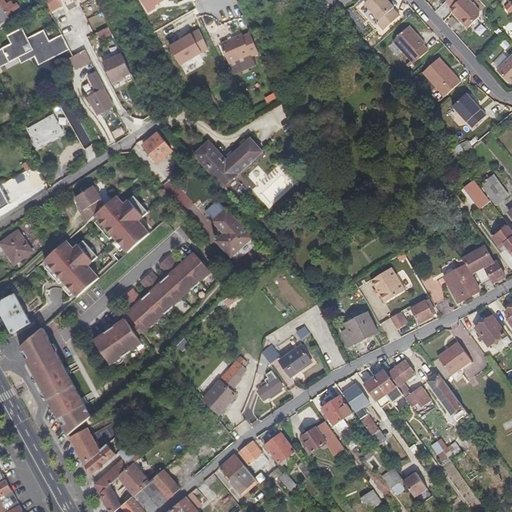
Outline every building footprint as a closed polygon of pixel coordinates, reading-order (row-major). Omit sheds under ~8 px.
[(20,10),(11,0),(1,0),(0,1),(0,5),(11,18),(20,10)] [(166,0),(141,0),(151,15),(158,11),(157,8),(167,1),(166,0)] [(395,7),(388,0),(369,0),(365,4),(380,20),(378,22),(385,30),(401,16),(394,8),(395,7)] [(481,11),(470,0),(447,0),(447,1),(453,7),(451,9),(469,28),(481,16),(481,11)] [(66,14),(61,17),(70,35),(75,32),(66,14)] [(373,27),(382,36),(386,33),(377,24),(373,27)] [(410,26),(393,41),(414,64),(429,51),(424,45),(426,44),(410,26)] [(109,27),(97,33),(101,41),(113,35),(109,27)] [(168,46),(180,65),(208,47),(197,28),(168,46)] [(0,49),(0,66),(17,57),(20,62),(34,55),(38,64),(55,55),(48,41),(42,30),(25,39),(19,29),(6,36),(10,44),(0,49)] [(48,41),(55,55),(67,48),(60,34),(48,41)] [(227,40),(220,43),(229,63),(250,53),(241,34),(232,38),(227,40)] [(76,66),(89,58),(84,47),(71,55),(68,56),(71,61),(75,64),(76,66)] [(129,70),(119,50),(101,59),(112,82),(120,77),(119,75),(129,70)] [(462,82),(440,57),(423,72),(445,96),(455,87),(462,82)] [(511,57),(499,71),(511,85),(511,84),(511,57)] [(95,88),(87,93),(96,110),(112,102),(94,68),(87,72),(88,74),(95,88)] [(467,94),(453,106),(473,128),(487,115),(467,94)] [(26,129),(37,147),(63,132),(52,114),(26,129)] [(141,145),(155,162),(170,151),(156,133),(141,145)] [(208,141),(192,155),(221,188),(261,153),(249,140),(225,160),(208,141)] [(461,144),(451,150),(457,157),(473,147),(468,140),(461,144)] [(249,189),(266,176),(258,166),(241,179),(249,189)] [(18,175),(26,189),(40,181),(32,167),(18,175)] [(504,189),(488,169),(475,178),(491,199),(504,189)] [(28,193),(26,189),(18,175),(0,185),(0,187),(10,205),(28,193)] [(485,195),(470,175),(465,179),(471,187),(468,189),(477,201),(485,195)] [(0,211),(10,205),(0,187),(0,211)] [(95,189),(77,201),(81,207),(85,214),(82,215),(88,224),(105,211),(101,204),(103,202),(95,189)] [(209,216),(212,220),(226,208),(222,204),(219,204),(209,213),(209,216)] [(125,262),(146,245),(136,232),(145,224),(131,207),(122,214),(115,206),(93,224),(125,262)] [(252,238),(226,208),(212,220),(223,233),(215,240),(230,257),(252,238)] [(423,220),(428,228),(447,216),(442,208),(423,220)] [(496,242),(500,238),(502,241),(510,251),(511,249),(511,234),(503,222),(489,232),(496,242)] [(108,295),(179,237),(170,226),(146,245),(125,262),(98,284),(108,295)] [(0,244),(0,246),(14,266),(31,254),(17,233),(0,244)] [(459,253),(462,257),(469,267),(473,265),(490,254),(481,240),(459,253)] [(44,264),(75,303),(97,285),(86,272),(95,264),(82,247),(72,255),(65,247),(44,264)] [(473,265),(480,277),(490,272),(492,275),(502,269),(493,252),(490,254),(473,265)] [(469,267),(462,257),(440,270),(446,281),(469,267)] [(145,335),(146,336),(156,327),(166,319),(176,311),(186,303),(196,295),(206,287),(216,279),(199,258),(189,267),(185,270),(177,259),(171,264),(165,269),(174,279),(170,283),(165,286),(157,276),(151,280),(146,285),(154,295),(146,302),(137,291),(131,296),(126,301),(134,311),(129,315),(132,318),(139,327),(145,335)] [(390,265),(369,277),(383,299),(403,287),(390,265)] [(455,296),(477,283),(469,267),(446,281),(455,296)] [(106,296),(108,295),(98,284),(97,285),(106,296)] [(8,298),(3,290),(0,291),(0,313),(1,315),(11,334),(30,324),(14,294),(8,298)] [(432,309),(424,295),(410,304),(418,318),(432,309)] [(279,338),(321,311),(316,303),(274,330),(279,338)] [(400,308),(390,315),(398,326),(408,320),(400,308)] [(348,341),(353,338),(355,341),(377,329),(365,309),(344,321),(348,329),(343,332),(348,341)] [(473,321),(486,339),(503,326),(490,309),(473,321)] [(461,321),(470,331),(474,327),(465,317),(461,321)] [(108,335),(95,344),(113,368),(144,346),(139,339),(133,331),(126,322),(114,331),(108,335)] [(332,345),(337,343),(326,323),(321,326),(332,345)] [(302,340),(310,335),(306,326),(297,332),(302,340)] [(145,335),(139,327),(133,331),(139,339),(145,335)] [(48,342),(47,340),(41,330),(19,348),(22,353),(23,356),(24,358),(26,360),(28,365),(31,371),(53,351),(52,350),(51,347),(48,342)] [(471,332),(464,337),(477,355),(484,350),(471,332)] [(469,354),(456,336),(436,351),(449,369),(469,354)] [(267,361),(270,363),(279,356),(264,338),(261,353),(267,361)] [(313,360),(301,345),(281,359),(292,375),(313,360)] [(59,421),(66,435),(89,416),(83,405),(79,398),(67,377),(63,370),(60,363),(53,351),(31,371),(59,421)] [(264,372),(267,361),(261,353),(256,370),(264,372)] [(405,354),(388,366),(399,380),(397,381),(403,389),(404,390),(412,400),(418,395),(421,400),(431,392),(420,379),(410,386),(403,377),(415,368),(405,354)] [(204,398),(220,413),(237,394),(231,389),(242,378),(240,376),(247,368),(236,359),(229,367),(230,368),(204,398)] [(397,381),(386,366),(376,374),(389,392),(393,397),(403,389),(397,381)] [(446,378),(437,366),(427,374),(450,405),(460,398),(446,378)] [(283,384),(272,368),(268,371),(270,374),(266,376),(267,378),(263,381),(265,384),(259,389),(264,397),(269,393),(272,391),(281,385),(283,384)] [(375,396),(377,398),(385,392),(387,393),(389,392),(376,374),(365,382),(375,396)] [(362,379),(357,383),(370,400),(375,396),(365,382),(362,379)] [(386,439),(364,405),(370,400),(357,383),(344,392),(379,444),(386,439)] [(281,385),(272,391),(274,395),(283,389),(281,385)] [(344,415),(352,409),(340,393),(323,405),(335,422),(338,419),(344,415)] [(405,397),(395,403),(398,409),(409,403),(405,397)] [(345,446),(326,418),(303,435),(309,443),(307,445),(311,451),(326,440),(335,453),(345,446)] [(112,441),(124,431),(121,427),(109,438),(112,441)] [(83,465),(100,451),(88,429),(69,439),(75,450),(83,465)] [(266,442),(279,460),(295,449),(282,431),(266,442)] [(146,451),(152,446),(145,438),(139,443),(146,451)] [(251,462),(264,451),(254,438),(247,443),(240,448),(250,462),(251,462)] [(442,439),(431,446),(442,464),(460,452),(455,444),(448,448),(442,439)] [(140,456),(142,454),(136,448),(134,449),(128,443),(117,452),(124,460),(115,468),(114,466),(94,485),(99,494),(108,485),(117,476),(140,456)] [(90,477),(115,455),(107,445),(100,451),(83,465),(86,471),(90,477)] [(241,492),(259,477),(236,450),(227,459),(221,464),(234,479),(232,481),(241,492)] [(256,468),(269,458),(264,451),(251,462),(256,468)] [(117,476),(134,496),(149,483),(145,478),(139,472),(148,465),(140,456),(117,476)] [(309,474),(313,471),(304,459),(300,462),(309,474)] [(411,463),(402,466),(405,475),(414,472),(411,463)] [(381,472),(391,485),(397,481),(402,477),(393,464),(381,472)] [(153,480),(169,498),(175,492),(180,488),(163,468),(156,475),(154,477),(155,478),(153,480)] [(145,478),(149,483),(153,480),(155,478),(154,477),(156,475),(153,471),(145,478)] [(285,471),(278,475),(288,488),(294,484),(285,471)] [(417,498),(429,490),(418,473),(405,482),(417,498)] [(276,489),(265,477),(261,480),(272,492),(276,489)] [(405,482),(402,477),(397,481),(400,485),(405,482)] [(0,511),(22,511),(15,498),(4,479),(0,481),(0,511)] [(134,496),(133,497),(145,511),(152,511),(160,505),(169,498),(153,480),(149,483),(134,496)] [(108,485),(99,494),(103,502),(108,511),(114,511),(120,507),(108,485)] [(383,499),(374,486),(361,496),(370,508),(383,499)] [(200,496),(196,492),(193,489),(167,511),(202,511),(198,506),(203,502),(199,497),(200,496)] [(145,511),(133,497),(132,496),(120,507),(124,511),(145,511)]
